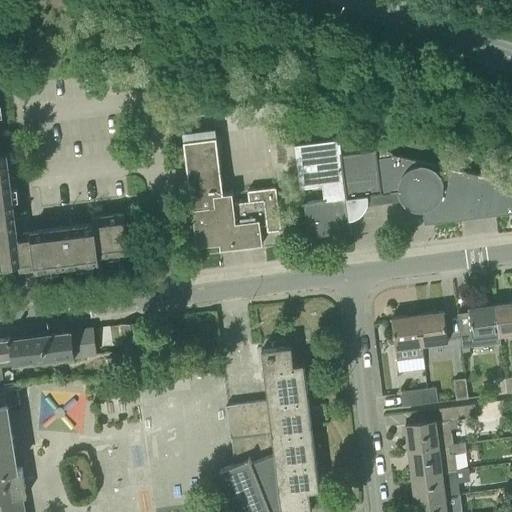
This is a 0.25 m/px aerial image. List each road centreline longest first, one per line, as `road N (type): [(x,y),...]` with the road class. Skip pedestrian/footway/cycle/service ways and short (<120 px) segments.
road 1 (residential): [(0,315),(350,273)]
road 2 (residential): [(385,511),(350,273)]
road 3 (residential): [(350,273),(511,254)]
road 4 (secondary): [(511,58),(367,0)]
